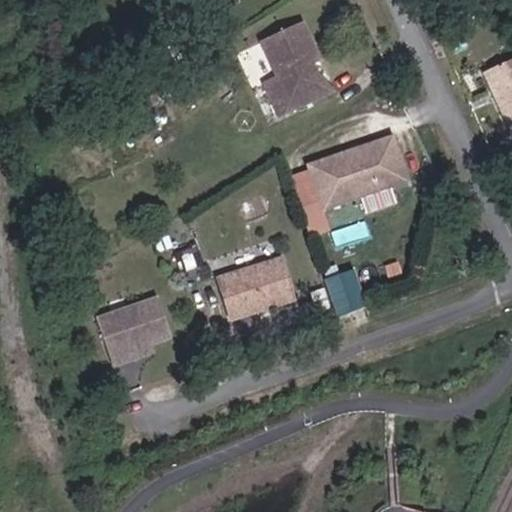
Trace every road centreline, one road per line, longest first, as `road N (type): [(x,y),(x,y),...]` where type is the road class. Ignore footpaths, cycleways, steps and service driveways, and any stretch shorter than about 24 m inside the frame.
road 1 (unknown): [(511,291),(145,429)]
road 2 (track): [(50,458),(20,366),(0,168)]
road 3 (residential): [(394,0),(511,265)]
